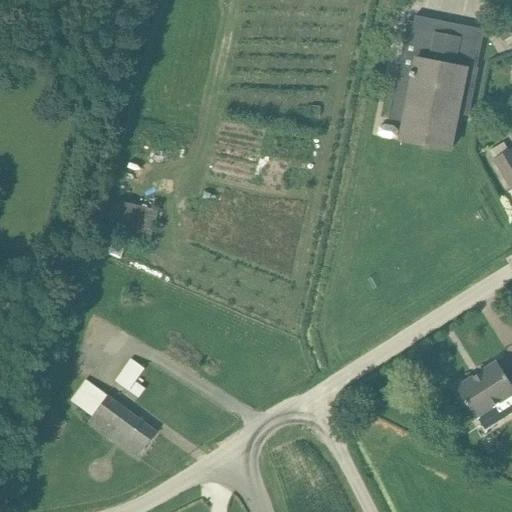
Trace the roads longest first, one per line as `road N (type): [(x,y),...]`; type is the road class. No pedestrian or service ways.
road 1 (unclassified): [(312,399),(511,271)]
road 2 (unclassified): [(119,511),(234,448)]
road 3 (unclassified): [(371,511),(312,399)]
